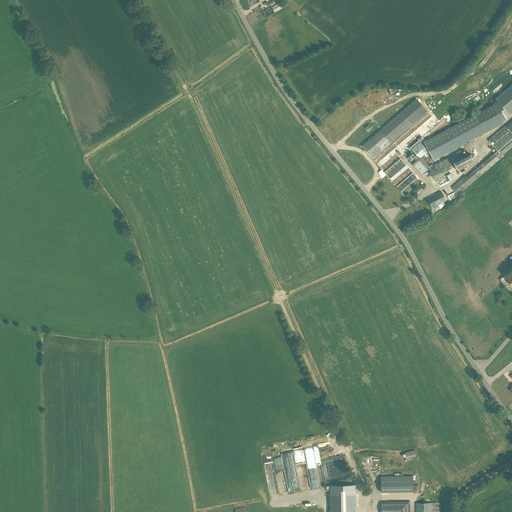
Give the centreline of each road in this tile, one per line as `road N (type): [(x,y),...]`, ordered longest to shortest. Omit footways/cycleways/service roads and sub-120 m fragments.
road 1 (track): [(370,511),(187,90),(134,0)]
road 2 (unclassified): [(511,421),(454,337),(395,226),(292,100),(233,0)]
road 3 (track): [(331,149),(382,107),(444,94)]
